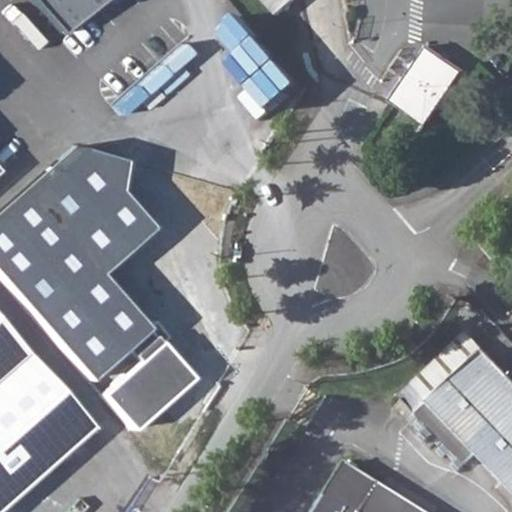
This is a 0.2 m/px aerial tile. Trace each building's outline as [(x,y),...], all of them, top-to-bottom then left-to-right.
[(29,0),(59,33),(95,0),(29,0)] [(296,0),(257,0),(275,20),(297,0),(296,0)] [(275,113),(306,86),(244,13),(223,31),(243,55),(233,64),(275,113)] [(426,122),(463,69),(428,44),(390,98),(401,105),(392,119),(410,131),(419,118),(426,122)] [(85,308),(47,340),(83,380),(120,347),(131,361),(95,394),(123,426),(182,373),(150,337),(156,332),(126,291),(117,281),(105,272),(88,259),(84,263),(50,225),(14,257),(57,305),(71,292),(85,308)] [(0,328),(0,505),(88,428),(0,328)] [(413,385),(430,402),(442,415),(460,434),(511,488),(511,379),(484,350),(468,333),(413,385)] [(431,511),(348,460),(315,511),(431,511)]
